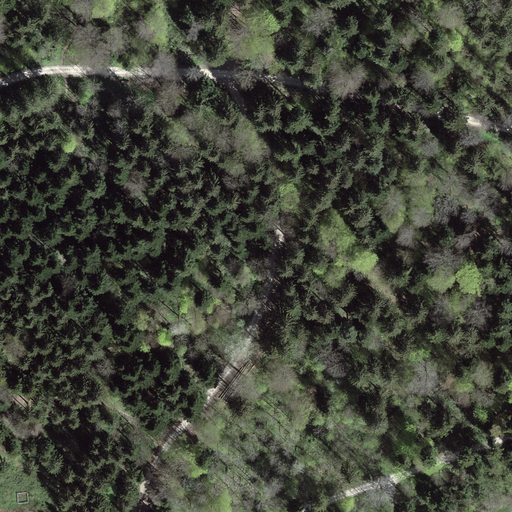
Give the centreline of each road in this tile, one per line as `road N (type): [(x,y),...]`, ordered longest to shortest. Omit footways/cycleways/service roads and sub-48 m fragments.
road 1 (track): [(233,0),(227,70),(268,155),(282,195),(281,224),(239,354),(209,410),(134,511)]
road 2 (unclassified): [(0,81),(63,70),(227,70),(511,128)]
road 3 (track): [(511,434),(279,511)]
